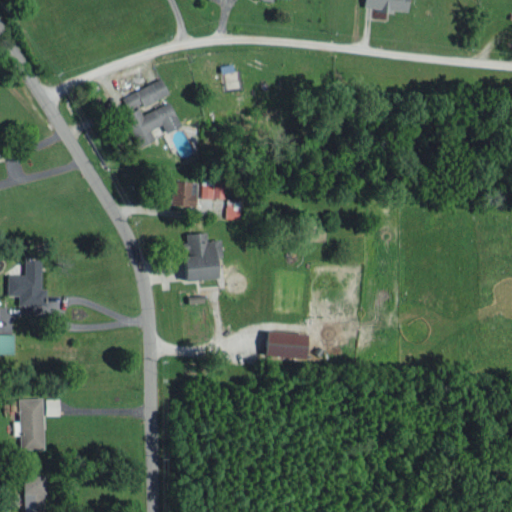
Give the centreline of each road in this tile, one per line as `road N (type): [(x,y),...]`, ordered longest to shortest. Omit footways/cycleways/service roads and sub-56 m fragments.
road 1 (residential): [(152,511),(148,343),(129,244),(0,30)]
road 2 (residential): [(41,98),(131,56),(211,38),(511,63)]
